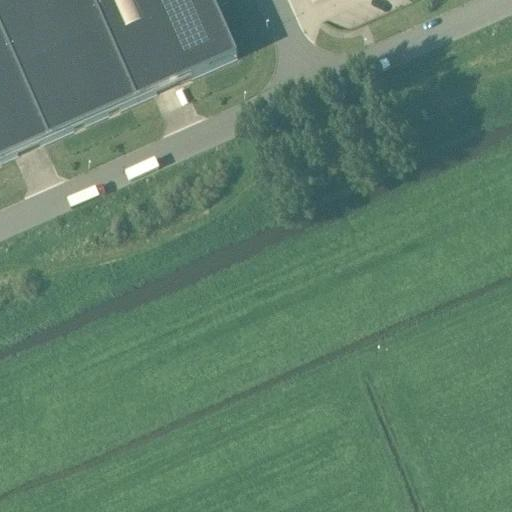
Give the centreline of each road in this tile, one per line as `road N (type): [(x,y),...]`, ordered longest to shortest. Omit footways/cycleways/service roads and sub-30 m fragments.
road 1 (unclassified): [(0,227),(311,89)]
road 2 (unclassified): [(311,89),(506,0)]
